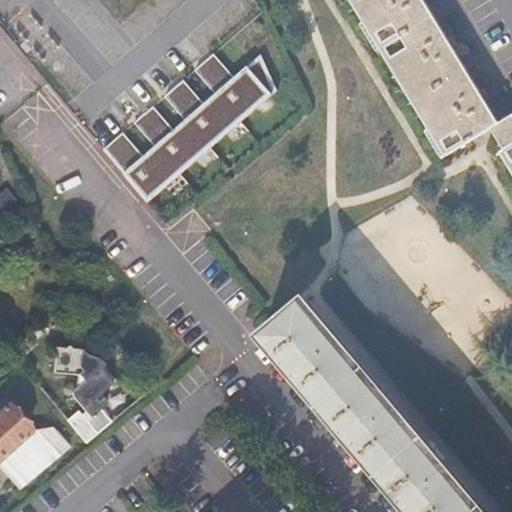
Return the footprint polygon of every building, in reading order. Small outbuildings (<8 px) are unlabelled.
[(336,0),(358,36),(374,63),(440,170),(477,148),(488,141),(402,0),(336,0)] [(213,96),(233,79),(211,56),(193,74),(213,96)] [(120,175),(144,203),(274,92),(259,57),(233,79),(213,96),(204,104),(184,121),(172,132),(152,148),(141,157),(120,175)] [(204,104),(183,81),(164,99),(184,121),(204,104)] [(172,132),(152,108),(132,125),(152,148),(172,132)] [(141,157),(122,134),(100,152),(120,175),(141,157)] [(511,144),(496,154),(511,180),(511,144)] [(408,511),(474,511),(299,304),(260,337),(408,511)] [(51,378),(76,380),(75,387),(78,390),(77,398),(84,399),(82,412),(89,421),(84,424),(74,411),(63,421),(84,447),(109,426),(106,421),(117,411),(110,402),(105,407),(98,398),(113,385),(100,368),(82,358),(79,354),(53,352),(51,378)] [(0,457),(29,432),(8,407),(0,413),(0,457)] [(49,434),(30,449),(35,454),(12,473),(23,486),(64,452),(49,434)]
